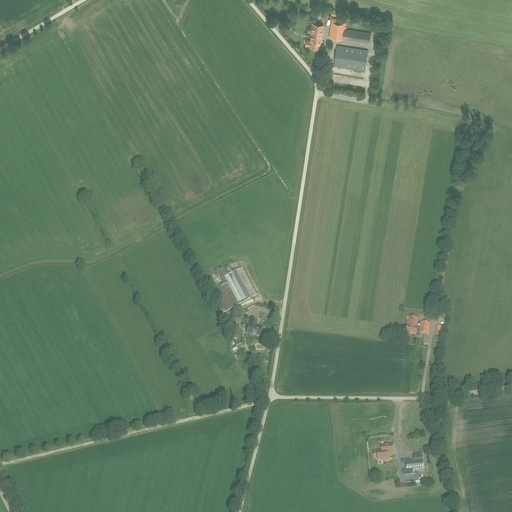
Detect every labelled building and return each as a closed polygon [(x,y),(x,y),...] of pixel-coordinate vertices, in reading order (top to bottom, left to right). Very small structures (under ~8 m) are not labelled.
[(345,29),(346,21),(332,19),(329,38),(343,40),(344,36),(370,40),(371,33),(345,29)] [(312,31),(311,36),(311,41),(307,41),(306,46),(310,46),(310,47),(320,49),(323,26),(313,24),(312,31)] [(368,51),(342,47),(337,46),(334,66),(365,71),(368,51)] [(228,265),(224,267),(217,271),(224,284),(211,290),(223,313),(256,296),(242,268),(232,273),(228,265)] [(409,325),(409,326),(407,326),(406,333),(416,335),(417,332),(420,333),(428,335),(430,324),(421,322),(420,330),(417,329),(417,327),(416,327),(417,318),(410,317),(409,321),(408,322),(407,324),(408,325),(409,325)] [(260,336),(261,328),(255,326),(256,320),(250,319),(249,325),(248,325),(247,334),(260,336)] [(389,459),(389,453),(393,453),(392,445),(381,446),(382,451),(377,452),(378,460),(383,460),(383,461),(387,460),(387,459),(389,459)] [(405,459),(405,460),(401,460),(402,464),(405,463),(406,471),(403,471),(403,475),(406,474),(407,475),(415,474),(415,471),(424,470),(422,453),(413,454),(414,462),(410,462),(410,459),(405,459)]
